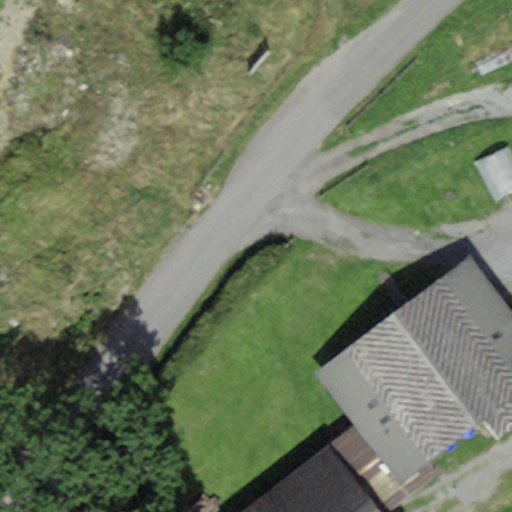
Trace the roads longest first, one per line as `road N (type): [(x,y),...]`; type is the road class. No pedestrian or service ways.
road 1 (unclassified): [(433,0),(272,161),(18,511)]
road 2 (track): [(511,102),(444,117),(299,182),(265,171)]
road 3 (track): [(406,510),(511,446)]
